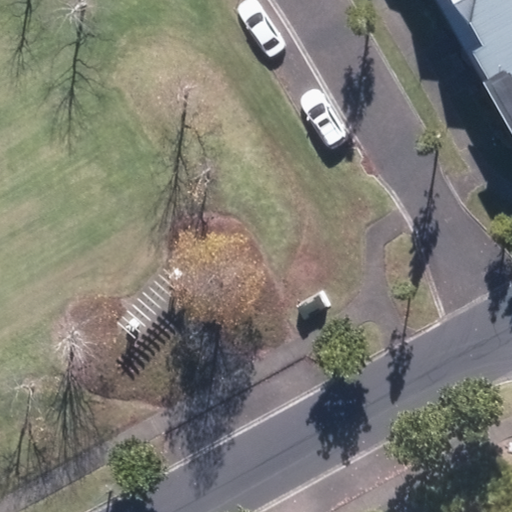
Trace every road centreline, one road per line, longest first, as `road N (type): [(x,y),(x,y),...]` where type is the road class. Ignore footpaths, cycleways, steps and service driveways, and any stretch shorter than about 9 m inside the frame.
road 1 (residential): [(511,325),(309,0)]
road 2 (residential): [(511,334),(179,511)]
